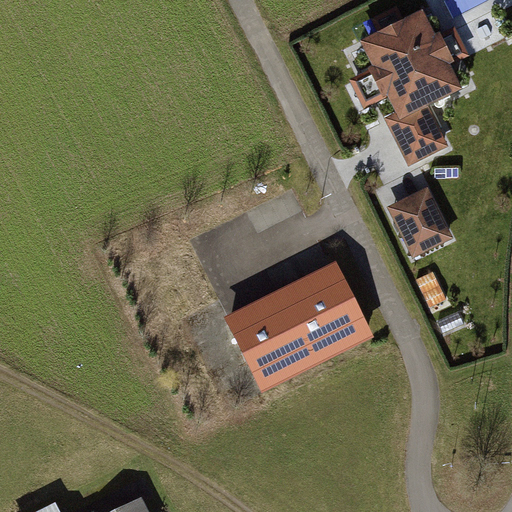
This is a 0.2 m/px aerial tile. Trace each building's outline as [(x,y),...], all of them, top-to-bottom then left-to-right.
[(422,10),(360,41),(372,66),(367,68),(382,99),(387,96),(396,114),(385,119),(409,167),(449,147),(429,106),(462,90),(449,65),(454,63),(440,34),(435,37),(422,10)] [(429,186),(385,207),(410,259),(454,238),(429,186)] [(224,318),(262,392),(373,336),(336,262),(224,318)] [(435,305),(449,298),(437,273),(423,280),(435,305)] [(140,511),(134,500),(109,511),(140,511)]
